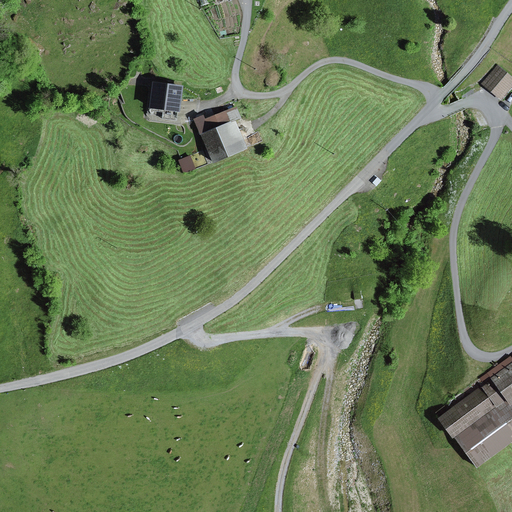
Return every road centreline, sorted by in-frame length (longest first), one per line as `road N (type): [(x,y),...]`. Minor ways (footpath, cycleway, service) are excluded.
road 1 (tertiary): [(511,5),(446,91),(242,294),(122,359),(0,389)]
road 2 (track): [(278,511),(282,472),(328,341),(307,331),(213,343),(193,327)]
road 3 (track): [(248,0),(235,73),(241,91),(275,94),(340,59),(439,97)]
road 4 (track): [(502,115),(463,198),(453,243),(465,339),(483,358),(511,349)]
road 5 (track): [(328,352),(324,499)]
